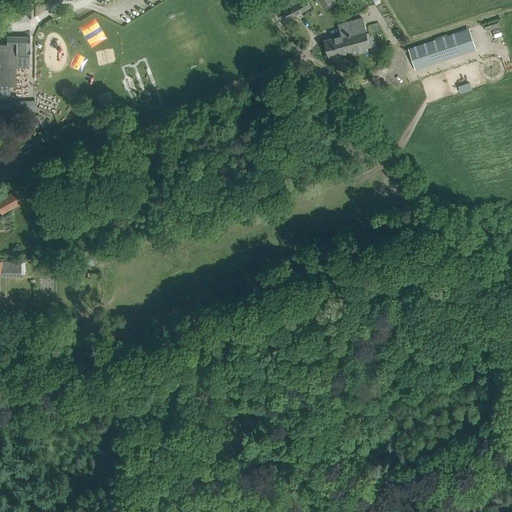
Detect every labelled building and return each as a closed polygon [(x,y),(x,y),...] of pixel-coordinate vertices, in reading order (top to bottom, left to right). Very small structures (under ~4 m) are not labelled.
[(306,0),(303,0),(290,7),(295,15),(310,7),(306,0)] [(318,0),(327,10),(337,2),(335,0),(318,0)] [(81,25),(90,48),(101,43),(100,40),(106,38),(97,18),(81,25)] [(329,56),(370,45),(362,18),(339,24),(342,35),(325,40),(329,56)] [(465,29),(409,48),(416,69),(473,51),(465,29)] [(0,98),(9,98),(9,86),(16,86),(16,69),(28,70),(28,59),(30,59),(30,37),(6,36),(6,44),(0,44),(0,98)] [(75,67),(82,71),(88,59),(81,55),(75,67)] [(462,92),(475,88),(472,81),(460,85),(462,92)] [(33,101),(15,101),(15,111),(33,111),(33,101)] [(15,190),(0,199),(0,210),(2,214),(22,203),(15,190)] [(99,246),(83,248),(82,248),(85,267),(94,265),(93,260),(94,260),(94,256),(101,255),(99,246)] [(0,272),(2,272),(2,276),(21,277),(21,274),(25,274),(25,262),(21,262),(21,261),(0,260),(0,272)]
